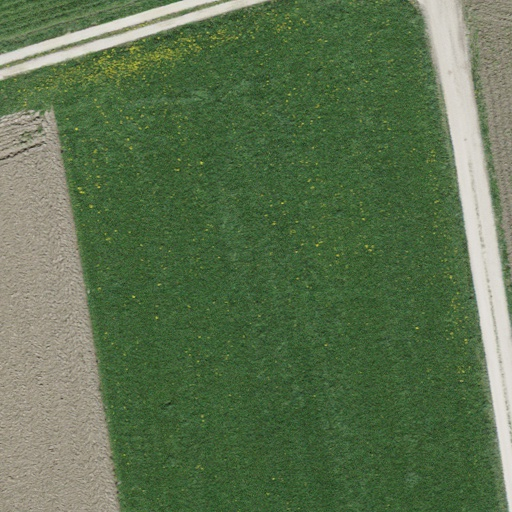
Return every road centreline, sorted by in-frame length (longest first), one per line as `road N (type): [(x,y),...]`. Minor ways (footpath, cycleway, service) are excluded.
road 1 (track): [(440,0),(511,442)]
road 2 (track): [(226,0),(0,67)]
